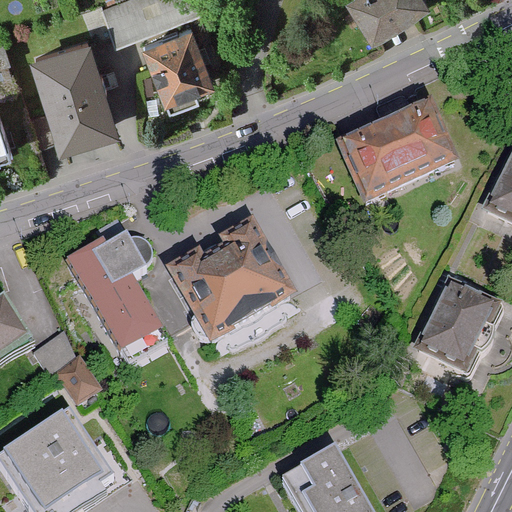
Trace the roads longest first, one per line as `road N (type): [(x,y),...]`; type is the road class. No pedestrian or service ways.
road 1 (residential): [(0,216),(249,134),(511,12)]
road 2 (residential): [(429,510),(380,414),(217,511)]
